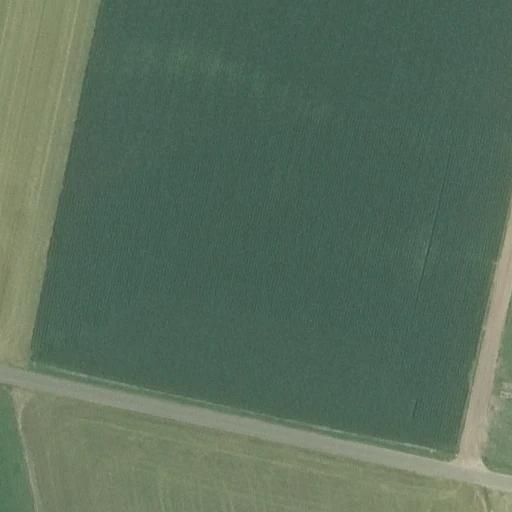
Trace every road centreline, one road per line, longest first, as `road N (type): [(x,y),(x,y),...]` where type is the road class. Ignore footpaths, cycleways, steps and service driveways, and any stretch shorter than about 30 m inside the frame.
road 1 (unclassified): [(511,485),(0,375)]
road 2 (track): [(471,476),(511,269)]
